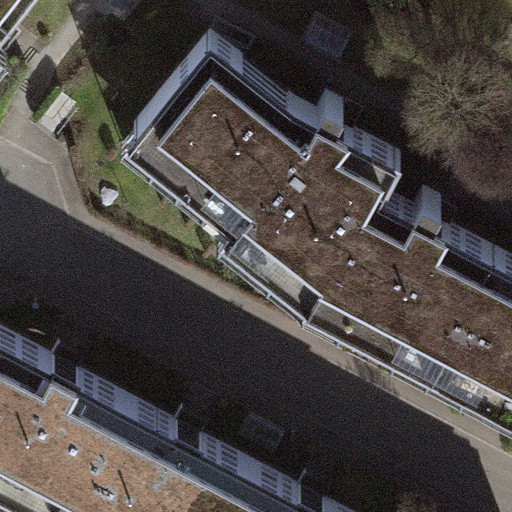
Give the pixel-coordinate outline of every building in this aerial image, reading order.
[(223,216),(305,282),(360,178),(373,185),(374,183),(392,147),(327,113),(335,96),(317,87),(308,103),(283,89),(273,101),(225,63),(235,50),(202,24),(126,120),(232,204),(223,216)] [(427,349),(485,241),(424,209),(433,193),(414,183),(406,199),(374,183),(373,185),(360,178),(305,282),(304,284),(427,349)] [(511,255),(485,241),(427,349),(511,393),(511,255)] [(0,463),(60,495),(117,388),(0,325),(0,463)] [(60,495),(92,511),(209,511),(241,452),(117,388),(60,495)] [(209,511),(353,511),(241,452),(209,511)]
